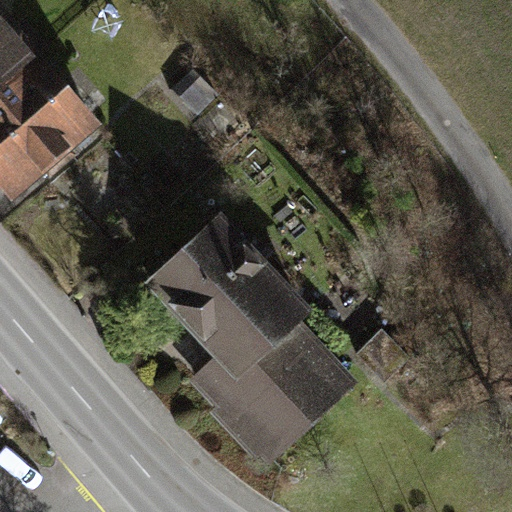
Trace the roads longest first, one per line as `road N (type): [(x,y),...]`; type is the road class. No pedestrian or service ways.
road 1 (tertiary): [(0,302),(181,511)]
road 2 (unclassified): [(511,224),(449,124),(350,0)]
